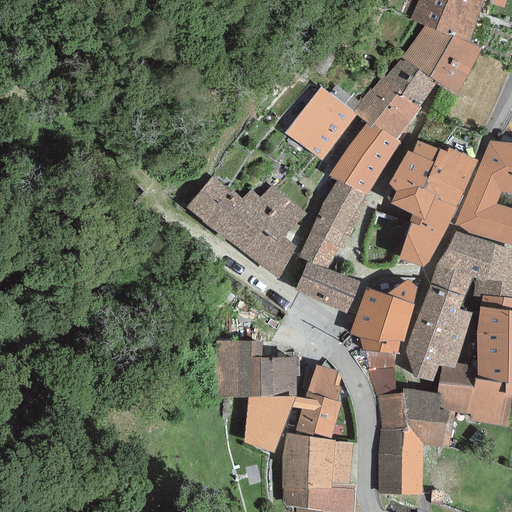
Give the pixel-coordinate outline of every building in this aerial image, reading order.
[(468,45),(482,0),(418,0),(409,21),(424,26),(468,45)] [(468,45),(424,26),(400,58),(435,84),(456,95),(480,50),(468,45)] [(435,84),(400,58),(384,78),(420,107),(435,84)] [(420,107),(384,78),(382,77),(359,103),(351,112),(356,116),(365,124),(371,128),(372,125),(396,140),(420,107)] [(335,86),(328,94),(351,112),(359,103),(335,86)] [(328,94),(319,87),(284,133),(321,162),(356,116),(351,112),(328,94)] [(396,140),(372,125),(371,128),(365,124),(329,176),(337,180),(366,195),(400,142),(396,140)] [(417,142),(412,154),(434,163),(439,151),(417,142)] [(511,144),(489,142),(454,225),(458,227),(468,233),(511,245),(511,207),(496,203),(500,192),(511,193),(511,144)] [(440,149),(439,151),(434,163),(422,188),(435,196),(456,207),(477,161),(448,149),(446,152),(440,149)] [(412,154),(407,152),(388,184),(395,192),(389,203),(412,215),(424,221),(435,196),(422,188),(434,163),(412,154)] [(230,194),(211,177),(185,207),(277,278),(296,249),(283,236),(241,199),(233,191),(230,194)] [(322,203),(297,258),(306,262),(325,269),(337,248),(341,250),(369,196),(366,195),(337,180),(322,203)] [(306,214),(272,185),(258,197),(250,190),(241,199),(283,236),(306,214)] [(456,207),(435,196),(424,221),(412,215),(409,223),(442,236),(456,207)] [(442,236),(409,223),(398,259),(426,268),(442,236)] [(494,244),(454,232),(446,250),(436,264),(428,286),(463,297),(473,277),(475,278),(485,281),(494,244)] [(511,250),(494,244),(485,281),(475,278),(472,296),(481,298),(481,296),(511,299),(511,250)] [(306,262),(293,291),(346,313),(358,283),(325,269),(306,262)] [(416,288),(406,279),(385,294),(366,287),(349,333),(360,339),(360,351),(364,352),(394,354),(397,356),(399,341),(404,342),(413,303),(416,288)] [(463,297),(428,286),(405,351),(413,378),(438,382),(441,366),(454,367),(455,363),(471,314),(458,309),(463,297)] [(511,299),(481,296),(481,298),(477,333),(476,366),(476,379),(505,382),(504,395),(511,395),(511,299)] [(262,342),(215,342),(212,397),(248,397),(295,397),(295,359),(262,359),(262,342)] [(394,354),(364,352),(368,371),(375,397),(396,395),(394,354)] [(504,395),(505,382),(476,379),(476,366),(455,363),(454,367),(441,366),(438,382),(436,393),(442,394),(439,408),(457,412),(470,414),(469,421),(507,427),(511,395),(504,395)] [(337,372),(315,366),(305,399),(301,409),(293,434),(330,439),(340,404),(336,403),(340,387),(337,386),(341,378),(337,372)] [(436,393),(402,389),(402,394),(407,429),(423,445),(449,448),(457,412),(439,408),(442,394),(436,393)] [(396,395),(375,397),(382,430),(407,429),(402,394),(396,395)] [(295,397),(248,397),(243,442),(273,454),(291,407),(295,397)] [(305,399),(295,397),(291,407),(301,409),(305,399)] [(382,430),(379,430),(378,495),(422,494),(423,445),(407,429),(382,430)] [(352,443),(335,442),(334,439),(330,439),(293,434),(285,434),(280,455),(280,488),(283,488),(331,489),(330,485),(348,487),(352,443)] [(353,511),(354,487),(348,487),(330,485),(331,489),(283,488),(282,502),(286,508),(295,508),(294,511),(353,511)]
